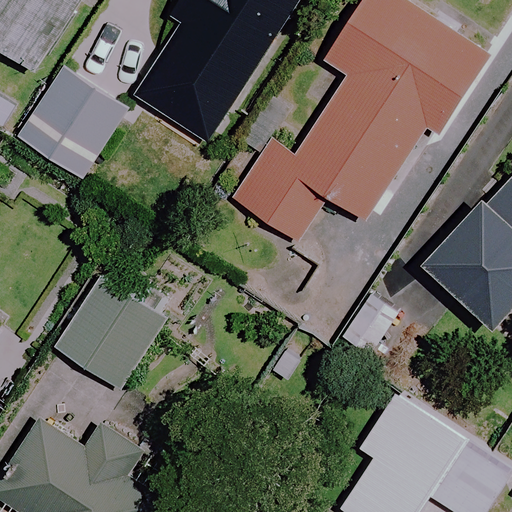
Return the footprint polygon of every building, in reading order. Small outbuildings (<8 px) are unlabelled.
[(0,0),(0,43),(37,69),(83,0),(0,0)] [(311,0),(190,0),(180,15),(191,22),(144,93),(218,142),(311,0)] [(496,50),(419,0),(369,0),(332,58),(352,71),(305,143),(285,130),(241,197),(306,240),(336,194),(374,220),(439,121),(446,126),(496,50)] [(134,113),(68,69),(24,136),(89,180),(134,113)] [(24,110),(0,92),(0,129),(6,134),(24,110)] [(511,317),(511,184),(433,263),(500,330),(511,317)] [(0,209),(11,193),(0,186),(0,209)] [(171,320),(106,278),(63,346),(129,387),(171,320)] [(406,312),(375,291),(353,322),(384,343),(406,312)] [(425,511),(435,496),(475,432),(400,386),(365,443),(379,451),(346,505),(357,511),(425,511)] [(147,448),(110,424),(92,451),(51,424),(4,494),(31,511),(159,511),(166,501),(129,476),(147,448)] [(491,511),(505,489),(511,493),(511,454),(475,432),(435,496),(461,511),(491,511)] [(249,511),(215,490),(201,511),(249,511)]
